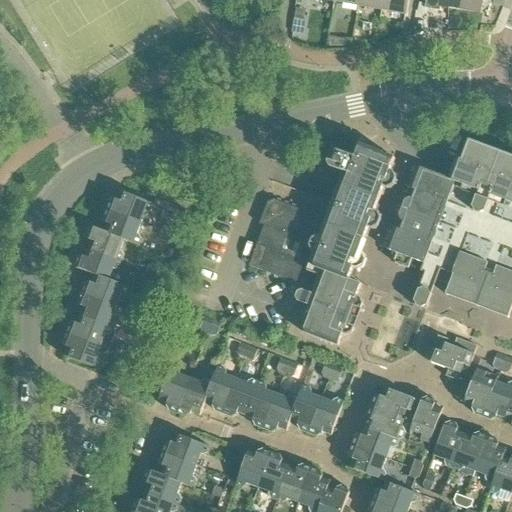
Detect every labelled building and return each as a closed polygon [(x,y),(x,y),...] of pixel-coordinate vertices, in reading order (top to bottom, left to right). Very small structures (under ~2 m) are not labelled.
[(359,0),(358,8),(382,12),(383,0),(359,0)] [(383,0),(382,12),(406,16),(409,0),(383,0)] [(426,0),(425,10),(441,13),(441,8),(451,10),(470,13),(480,15),(482,0),(426,0)] [(306,11),(297,10),(293,35),(304,36),(306,23),(304,23),(306,11)] [(352,42),(329,38),(327,51),(351,49),(352,42)] [(511,157),(500,154),(470,142),(462,162),(458,160),(454,171),(450,181),(418,169),(415,176),(410,190),(416,193),(413,201),(410,200),(405,202),(399,218),(402,223),(404,224),(401,232),(395,229),(387,251),(393,254),(392,257),(396,265),(409,270),(410,267),(421,271),(421,273),(424,274),(423,277),(424,277),(430,280),(435,282),(448,287),(449,284),(452,283),(447,297),(509,320),(511,312),(511,311),(511,157)] [(268,249),(260,271),(283,280),(297,286),(314,292),(319,294),(318,298),(303,292),(299,294),(297,299),(298,304),(309,308),(304,321),(309,323),(304,335),(339,348),(343,336),(347,337),(353,334),(354,330),(346,327),(354,308),(362,311),(363,306),(361,300),(357,298),(362,286),(353,283),(357,272),(363,269),(366,261),(364,255),(360,253),(369,230),(373,231),(378,229),(381,220),(379,215),(375,213),(378,205),(380,201),(384,189),(388,191),(394,188),(397,180),(394,174),(390,173),(395,160),(382,155),(360,147),(356,159),(348,155),(337,152),(333,153),(329,165),(331,169),(345,175),(342,182),(341,184),(330,215),(327,222),(274,202),(268,204),(260,226),(265,228),(258,246),(268,249)] [(108,209),(110,213),(142,224),(146,214),(149,215),(152,213),(155,206),(120,193),(117,202),(114,200),(110,203),(108,209)] [(108,226),(105,233),(105,234),(125,241),(124,242),(139,247),(142,240),(140,237),(138,236),(142,224),(110,213),(105,214),(103,220),(105,225),(108,226)] [(164,226),(162,232),(177,237),(180,229),(168,224),(164,226)] [(91,242),(88,251),(122,264),(125,257),(123,253),(120,252),(124,242),(125,241),(105,234),(105,233),(93,229),(88,231),(86,237),(88,241),(91,242)] [(177,237),(162,232),(160,237),(161,241),(173,246),(177,237)] [(258,271),(260,271),(268,249),(258,246),(250,268),(258,271)] [(78,270),(95,277),(109,282),(110,281),(114,271),(116,272),(120,270),(122,264),(88,251),(85,259),(82,257),(78,260),(75,266),(78,270)] [(149,267),(147,273),(161,278),(164,270),(153,265),(149,267)] [(161,278),(147,273),(145,278),(146,282),(158,287),(161,278)] [(83,292),(85,296),(117,308),(121,297),(124,298),(127,296),(130,289),(110,281),(109,282),(95,277),(92,285),(89,283),(85,285),(83,292)] [(428,306),(432,296),(430,295),(429,292),(429,291),(426,290),(424,289),(423,290),(420,292),(419,291),(413,306),(426,311),(428,306)] [(83,309),(80,317),(114,330),(117,323),(115,320),(113,319),(117,308),(85,296),(81,297),(78,303),(80,308),(83,309)] [(136,308),(134,314),(148,319),(151,310),(140,306),(136,308)] [(208,336),(214,321),(190,312),(186,324),(201,330),(203,334),(208,336)] [(148,319),(134,314),(131,319),(133,323),(145,328),(148,319)] [(68,332),(70,336),(102,348),(102,347),(109,350),(115,334),(114,330),(80,317),(77,325),(74,324),(70,326),(68,332)] [(214,321),(208,336),(214,338),(218,336),(222,325),(214,321)] [(102,348),(70,336),(65,338),(63,344),(65,348),(68,349),(65,358),(99,371),(102,364),(100,360),(97,359),(102,348)] [(446,378),(464,385),(478,348),(457,340),(455,344),(439,338),(435,340),(427,359),(429,364),(449,371),(446,378)] [(238,360),(244,362),(249,348),(241,344),(237,356),(238,360)] [(118,348),(116,354),(131,359),(134,351),(122,346),(118,348)] [(249,348),(244,362),(250,364),(254,362),(258,351),(249,348)] [(131,359),(116,354),(114,359),(116,363),(128,368),(131,359)] [(495,371),(501,373),(506,359),(497,355),(493,367),(495,371)] [(511,360),(506,359),(501,373),(506,375),(510,373),(511,367),(511,360)] [(279,375),(284,377),(290,363),(281,360),(277,371),(279,375)] [(290,363),(284,377),(290,380),(294,378),(298,366),(290,363)] [(324,379),(329,382),(335,367),(326,364),(322,375),(324,379)] [(335,367),(329,382),(335,384),(339,382),(343,370),(335,367)] [(175,415),(179,412),(191,381),(180,376),(181,374),(180,370),(172,368),(160,402),(168,405),(167,408),(169,412),(175,415)] [(221,415),(225,413),(237,381),(226,377),(227,374),(225,370),(218,368),(213,383),(206,402),(207,402),(214,405),(213,408),(215,413),(221,415)] [(480,418),(484,415),(496,384),(497,384),(499,379),(478,371),(466,402),(474,406),(472,411),(474,415),(480,418)] [(201,417),(207,402),(206,402),(213,383),(207,380),(203,382),(202,385),(191,381),(179,412),(181,417),(187,419),(191,417),(192,414),(201,417)] [(238,414),(246,417),(259,383),(253,381),(249,382),(248,385),(237,381),(225,413),(227,417),(233,419),(237,417),(238,414)] [(262,430),(266,428),(278,396),(266,392),(268,389),(266,386),(259,383),(246,417),(254,421),(253,423),(255,428),(262,430)] [(497,417),(506,420),(511,403),(511,383),(511,384),(508,385),(507,388),(497,384),(496,384),(484,415),(486,420),(492,422),(496,420),(497,417)] [(306,434),(310,432),(322,400),(311,396),(312,393),(311,390),(303,387),(299,398),(300,398),(291,421),(292,422),(299,425),(298,427),(300,432),(306,434)] [(365,430),(400,443),(406,445),(421,407),(417,405),(415,401),(387,390),(384,399),(375,396),(372,405),(374,409),(370,420),(366,419),(363,429),(365,430)] [(287,433),(292,422),(291,421),(300,398),(299,398),(293,396),(290,398),(289,400),(278,396),(266,428),(267,432),(273,434),(278,433),(279,430),(287,433)] [(423,401),(421,407),(406,445),(428,453),(442,414),(434,411),(436,406),(434,401),(427,399),(423,401)] [(322,400),(310,432),(312,436),(318,438),(322,437),(323,434),(332,437),(345,403),(338,400),(334,402),(333,404),(322,400)] [(446,468),(453,471),(466,436),(458,433),(459,430),(457,426),(451,424),(446,426),(434,457),(446,462),(445,464),(446,468)] [(353,444),(355,448),(387,460),(391,449),(394,450),(397,449),(400,443),(365,430),(362,437),(359,436),(355,438),(353,444)] [(474,478),(476,473),(475,473),(487,441),(485,437),(479,434),(475,436),(474,439),(466,436),(453,471),(459,473),(461,476),(468,479),(472,478),(474,478)] [(163,451),(165,455),(197,467),(201,456),(204,457),(208,456),(210,448),(176,436),(173,444),(170,443),(166,445),(163,451)] [(487,483),(493,486),(503,459),(504,459),(507,452),(498,448),(499,445),(497,441),(491,439),(487,441),(475,473),(476,473),(486,477),(485,480),(487,483)] [(387,460),(355,448),(351,450),(348,456),(350,460),(353,461),(350,470),(384,483),(387,476),(385,472),(383,471),(387,460)] [(248,485),(259,489),(271,458),(269,453),(263,451),(259,453),(258,456),(249,453),(236,487),(243,489),(247,488),(248,485)] [(220,462),(231,466),(235,464),(237,458),(223,453),(220,462)] [(164,468),(161,476),(182,484),(182,485),(195,490),(197,483),(196,479),(193,478),(197,467),(165,455),(161,457),(159,463),(161,467),(164,468)] [(270,500),(277,502),(290,468),(282,465),(283,462),(281,458),(275,455),(271,458),(259,489),(270,494),(269,496),(270,500)] [(502,491),(511,495),(511,460),(511,462),(504,459),(503,459),(493,486),(490,493),(497,496),(501,494),(502,491)] [(410,460),(407,468),(421,474),(423,468),(422,464),(410,460)] [(288,500),(299,505),(311,473),(310,468),(304,466),(299,468),(298,471),(290,468),(277,502),(284,505),(287,503),(288,500)] [(421,474),(407,468),(404,477),(415,481),(419,479),(421,474)] [(309,511),(319,511),(328,489),(329,489),(331,483),(322,480),(323,477),(321,473),(315,471),(311,473),(299,505),(310,509),(309,511)] [(149,486),(145,494),(180,507),(182,500),(181,497),(178,496),(182,485),(182,484),(161,476),(151,472),(146,474),(144,480),(146,485),(149,486)] [(424,492),(430,494),(436,480),(427,476),(423,488),(424,492)] [(374,499),(376,503),(398,511),(408,511),(412,504),(414,505),(418,504),(421,497),(386,484),(383,492),(380,491),(376,493),(374,499)] [(207,495),(221,500),(224,494),(222,490),(211,486),(207,495)] [(319,511),(343,511),(350,494),(348,490),(342,487),(337,489),(336,492),(329,489),(328,489),(319,511)] [(456,507),(461,509),(467,495),(458,491),(454,503),(456,507)] [(133,509),(134,511),(177,511),(180,507),(145,494),(142,502),(140,501),(135,503),(133,509)] [(398,511),(376,503),(371,505),(369,511),(398,511)] [(434,511),(450,511),(451,511),(449,508),(437,503),(434,511)]
